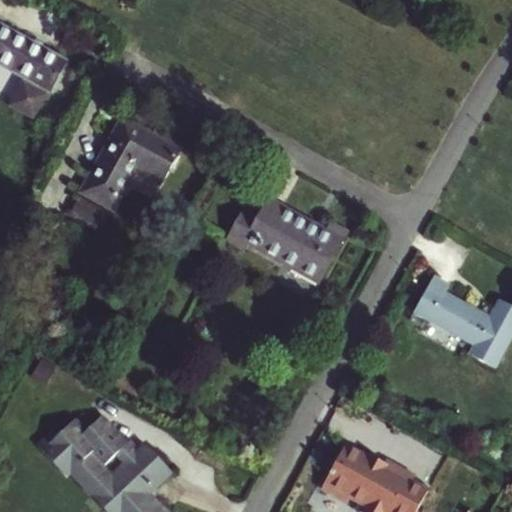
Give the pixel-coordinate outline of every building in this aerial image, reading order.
[(66,61),(0,25),(0,64),(27,79),(12,107),(34,119),(49,91),(66,61)] [(104,150),(81,193),(114,211),(136,169),(163,184),(184,145),(158,131),(155,136),(122,117),(108,142),(111,144),(107,152),(104,150)] [(318,284),(346,233),(331,225),(328,232),(269,199),(259,218),(244,210),(229,238),(243,246),(245,243),(318,284)] [(494,369),(511,334),(511,310),(499,303),(491,318),(444,293),(447,287),(433,279),(415,312),(475,344),(469,356),(494,369)] [(39,446),(67,477),(71,473),(92,495),(108,511),(163,511),(154,502),(150,505),(143,498),(170,472),(145,445),(140,449),(136,453),(126,443),(101,417),(87,430),(76,419),(59,434),(55,430),(39,446)] [(365,511),(395,455),(349,430),(315,495),(317,496),(308,511),(365,511)] [(140,449),(130,439),(126,443),(136,453),(140,449)]
